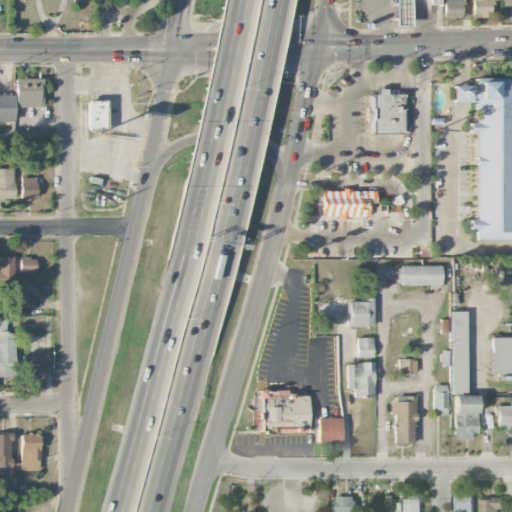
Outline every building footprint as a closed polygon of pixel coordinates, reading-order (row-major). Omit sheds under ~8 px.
[(393,0),(393,25),(409,25),(409,0),(393,0)] [(442,0),(442,17),(461,18),(461,0),(442,0)] [(490,18),(490,0),(471,0),(471,17),(490,18)] [(42,78),(14,79),(15,107),(42,107),(42,78)] [(511,78),(473,78),(473,91),(472,91),(472,85),(462,85),(451,85),(451,102),(460,102),(472,102),(472,98),(473,98),(473,122),(467,122),(467,132),(473,132),(473,219),(467,219),(467,228),(474,228),(474,241),(511,241),(511,78)] [(375,89),(375,94),(366,94),(366,106),(365,106),(365,122),(367,122),(367,134),(402,133),(402,94),(385,94),(385,89),(375,89)] [(87,100),(88,130),(105,129),(105,99),(87,100)] [(0,198),(14,198),(13,168),(0,168),(0,198)] [(36,199),(35,176),(20,177),(20,199),(36,199)] [(320,190),(374,191),(374,198),(359,198),(359,209),(367,209),(367,216),(319,216),(320,190)] [(0,279),(12,279),(12,256),(0,256),(0,279)] [(19,274),(35,273),(34,257),(19,258),(19,274)] [(441,266),(396,265),(396,285),(440,286),(441,266)] [(33,309),(33,294),(17,295),(18,309),(33,309)] [(345,300),(345,326),(372,326),(372,300),(345,300)] [(466,310),(450,311),(452,393),(467,393),(466,310)] [(0,376),(15,377),(15,333),(6,333),(6,316),(0,316),(0,376)] [(511,336),(491,337),(491,373),(511,372),(511,336)] [(356,337),(355,357),(371,357),(372,338),(356,337)] [(46,354),(20,353),(20,376),(45,376),(46,354)] [(397,373),(415,374),(415,359),(398,358),(397,373)] [(345,389),(352,389),(352,398),(373,397),(372,363),(345,363),(345,389)] [(431,385),(432,415),(446,415),(445,385),(431,385)] [(258,431),(265,431),(265,434),(273,434),(273,432),(294,432),(294,434),(299,434),(299,432),(306,432),(306,429),(308,429),(307,396),(306,396),(306,394),(265,394),(265,390),(257,390),(258,431)] [(414,396),(392,395),(391,444),(413,444),(414,396)] [(476,438),(476,395),(452,395),(453,438),(476,438)] [(511,405),(495,406),(496,428),(511,427),(511,405)] [(341,417),(317,418),(317,446),(341,446),(341,417)] [(0,432),(0,467),(10,467),(10,433),(0,432)] [(20,433),(19,470),(38,471),(38,433),(20,433)] [(473,511),(473,493),(456,493),(456,511),(473,511)] [(405,511),(421,511),(422,495),(406,495),(405,511)] [(357,511),(357,496),(335,496),(335,511),(357,511)] [(480,511),(501,511),(501,508),(504,508),(504,498),(480,499),(480,511)] [(396,511),(396,499),(384,499),(384,506),(377,506),(376,511),(396,511)]
